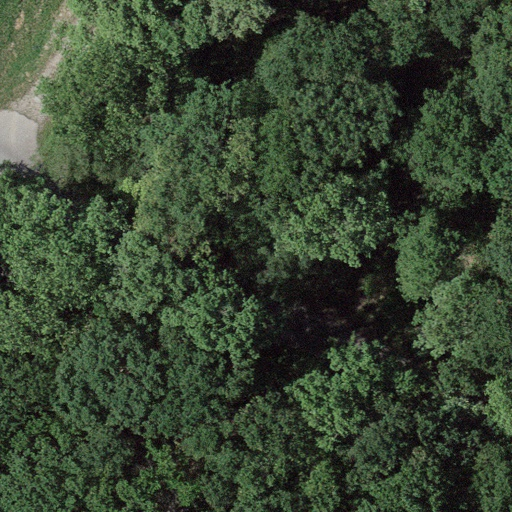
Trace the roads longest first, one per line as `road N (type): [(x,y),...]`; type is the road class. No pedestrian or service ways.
road 1 (unclassified): [(0,162),(115,239),(342,345),(511,442)]
road 2 (track): [(101,0),(51,102),(0,138)]
